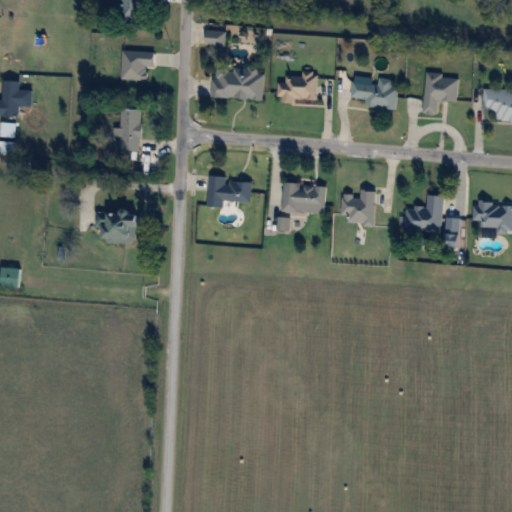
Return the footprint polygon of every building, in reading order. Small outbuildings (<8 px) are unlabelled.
[(150,20),(149,0),(119,0),(119,20),(150,20)] [(207,44),(226,44),(226,30),(207,30),(207,44)] [(263,100),(266,70),(216,65),(213,96),(263,100)] [(287,74),(287,81),(279,81),(278,99),(318,99),(318,71),(302,71),(302,74),(287,74)] [(439,114),(439,100),(458,100),(459,75),(426,74),(425,113),(439,114)] [(397,108),(399,87),(392,86),(393,79),(379,77),(378,83),(354,80),(352,97),(365,99),(365,105),(397,108)] [(20,80),(5,80),(5,99),(0,99),(0,116),(20,116),(20,80)] [(511,90),(484,90),(484,119),(511,118),(511,90)] [(142,150),(142,108),(120,108),(120,150),(142,150)] [(0,154),(17,155),(17,140),(0,139),(0,154)] [(252,202),(253,182),(226,180),(227,176),(210,176),(209,207),(224,207),(224,200),(252,202)] [(325,214),(327,186),(285,182),(283,210),(325,214)] [(375,224),(378,191),(361,189),(361,196),(344,194),(341,220),(375,224)] [(445,195),(428,194),(427,208),(407,207),(406,230),(443,232),(445,195)] [(511,203),(476,203),(476,220),(481,220),(481,228),(497,228),(497,233),(511,233),(511,203)] [(107,242),(138,243),(138,211),(98,211),(98,226),(108,226),(107,242)] [(21,267),(2,267),(2,287),(21,287),(21,267)]
